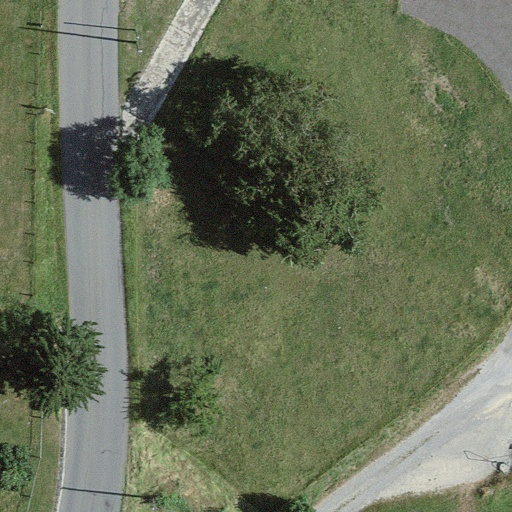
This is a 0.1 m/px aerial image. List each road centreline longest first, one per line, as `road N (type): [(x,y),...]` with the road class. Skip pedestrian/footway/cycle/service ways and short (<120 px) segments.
road 1 (secondary): [(89,511),(99,356),(88,0)]
road 2 (track): [(337,511),(511,370)]
